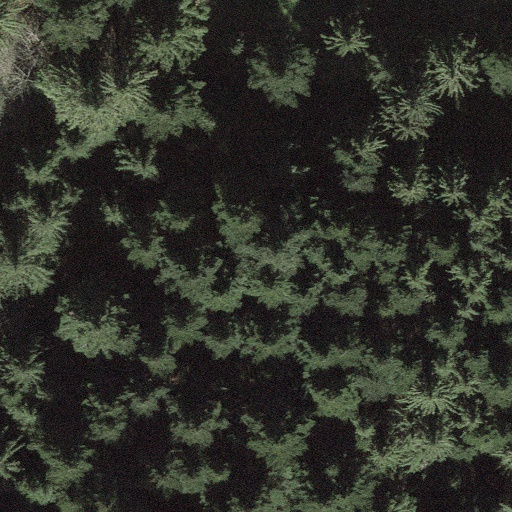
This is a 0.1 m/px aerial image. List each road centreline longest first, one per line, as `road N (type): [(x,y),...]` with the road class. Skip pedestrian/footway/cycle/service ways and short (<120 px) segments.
road 1 (track): [(226,511),(127,435),(98,381),(83,306),(98,176),(143,80)]
road 2 (track): [(0,182),(143,80),(294,0)]
